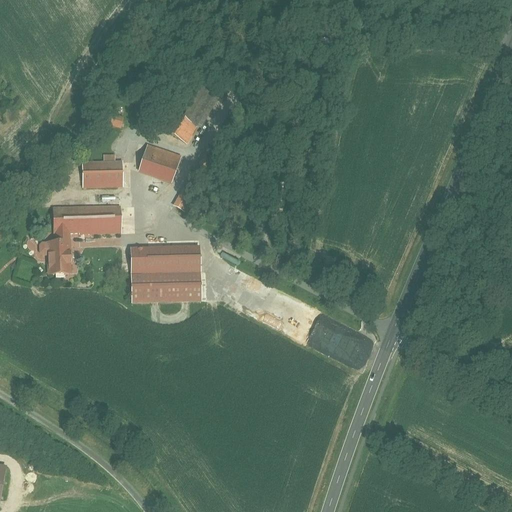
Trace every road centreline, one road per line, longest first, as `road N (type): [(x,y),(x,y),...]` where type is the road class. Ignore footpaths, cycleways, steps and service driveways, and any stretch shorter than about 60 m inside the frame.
road 1 (tertiary): [(511,57),(390,342)]
road 2 (unknown): [(152,227),(390,342)]
road 3 (residential): [(146,511),(108,467),(0,392)]
road 4 (tertiary): [(390,342),(328,511)]
road 5 (unclassified): [(511,399),(390,342)]
